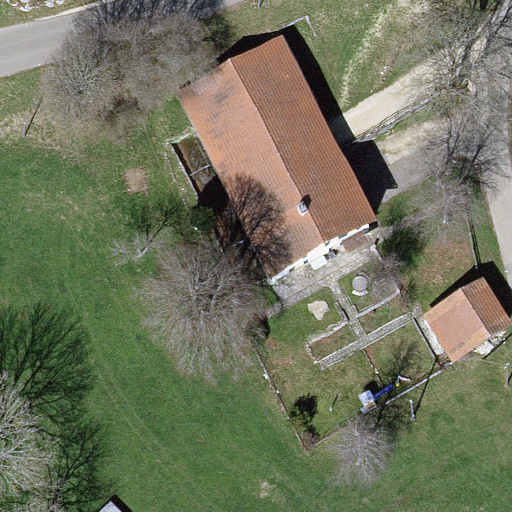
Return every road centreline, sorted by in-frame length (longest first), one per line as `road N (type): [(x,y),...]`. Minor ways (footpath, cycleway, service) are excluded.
road 1 (unclassified): [(182,0),(0,56)]
road 2 (residential): [(511,34),(495,105),(511,219)]
